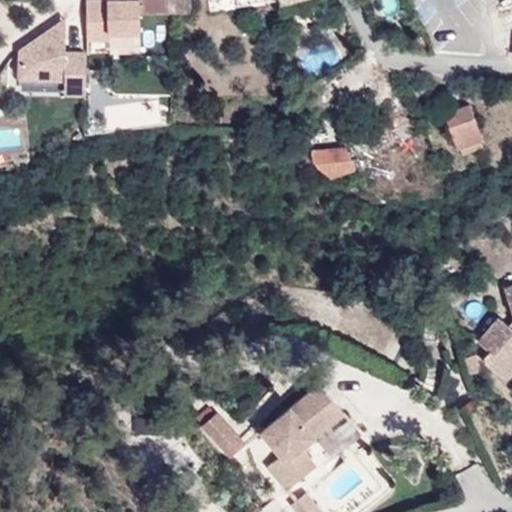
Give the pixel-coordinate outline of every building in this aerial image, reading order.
[(83,0),(84,41),(138,40),(137,0),(83,0)] [(173,1),(172,0),(140,0),(140,16),(172,17),(173,1)] [(483,140),(470,104),(444,113),(457,149),(483,140)] [(355,168),(347,146),(311,149),(314,160),(316,164),(331,176),(355,168)] [(511,284),(504,288),(511,311),(511,327),(499,316),(478,342),(489,351),(484,356),(486,364),(506,380),(511,372),(511,284)] [(303,362),(302,341),(269,348),(270,363),(303,362)] [(268,358),(263,350),(249,353),(255,365),(268,358)] [(476,354),(463,358),(469,375),(481,371),(476,354)] [(359,431),(319,381),(261,431),(281,454),(268,465),(288,489),(359,431)] [(240,435),(218,411),(216,412),(209,405),(196,417),(224,449),(240,435)] [(231,457),(247,443),(240,435),(224,449),(231,457)] [(298,511),(313,499),(307,491),(291,503),(298,511)] [(324,511),(313,499),(298,511),(324,511)]
